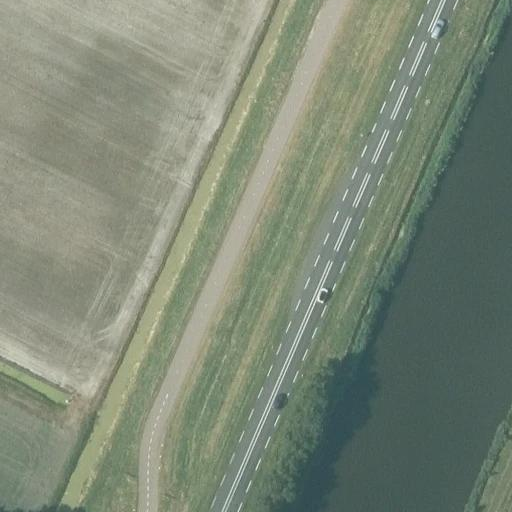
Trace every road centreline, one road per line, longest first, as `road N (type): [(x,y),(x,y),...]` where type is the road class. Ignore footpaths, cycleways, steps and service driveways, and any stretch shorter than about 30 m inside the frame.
road 1 (track): [(259,0),(33,511)]
road 2 (primary): [(222,511),(442,0)]
road 3 (unclassified): [(336,0),(154,423),(145,511)]
